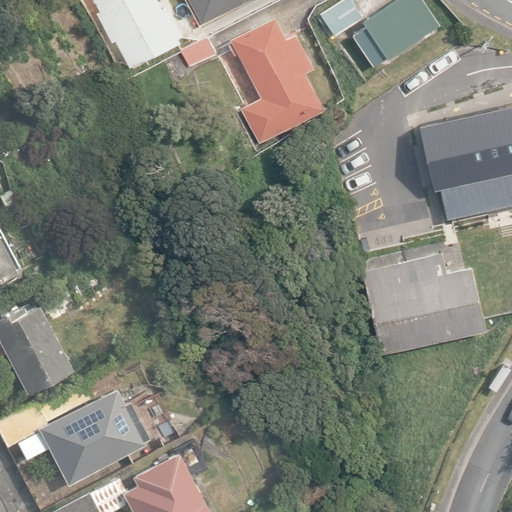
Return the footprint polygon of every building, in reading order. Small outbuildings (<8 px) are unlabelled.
[(161,0),(93,0),(129,66),(182,37),(161,0)] [(199,18),(201,23),(248,0),(190,0),(193,6),(185,10),(191,22),(199,18)] [(337,0),(320,11),(335,33),(363,14),(353,0),(337,0)] [(353,33),(374,66),(440,23),(425,0),(390,0),(361,19),(365,25),(353,33)] [(242,105),(259,140),(325,106),(306,69),(316,64),(297,28),(286,33),(276,13),(231,36),(232,39),(230,40),(233,48),(236,52),(239,51),(262,95),(242,105)] [(181,47),(191,65),(217,51),(208,33),(181,47)] [(28,67),(36,83),(48,77),(43,69),(46,68),(42,60),(28,67)] [(447,217),(511,201),(511,99),(417,121),(433,187),(439,186),(447,217)] [(0,193),(0,194),(6,208),(18,202),(11,188),(0,193)] [(0,272),(17,264),(0,230),(0,272)] [(105,249),(113,261),(126,251),(117,239),(105,249)] [(49,251),(55,264),(68,258),(61,244),(49,251)] [(362,266),(382,351),(488,327),(473,262),(446,268),(442,248),(362,266)] [(0,312),(0,340),(26,390),(72,366),(37,300),(25,306),(22,301),(0,312)] [(36,428),(65,482),(109,459),(114,468),(132,458),(128,450),(144,442),(115,384),(48,419),(46,417),(118,380),(110,364),(36,402),(34,398),(0,415),(0,430),(6,443),(36,428)] [(104,511),(124,502),(129,511),(210,511),(177,449),(132,473),(134,476),(122,483),(117,474),(49,510),(50,511),(104,511)]
